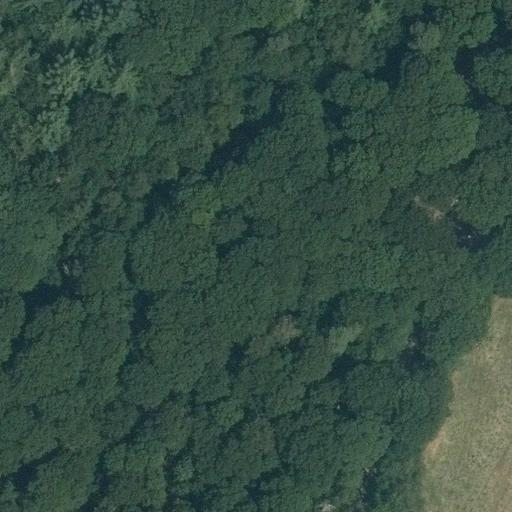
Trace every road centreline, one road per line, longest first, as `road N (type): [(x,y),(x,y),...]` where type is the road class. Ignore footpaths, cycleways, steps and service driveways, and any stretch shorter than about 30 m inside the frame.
road 1 (track): [(443,259),(420,306),(355,511)]
road 2 (track): [(481,0),(443,259)]
